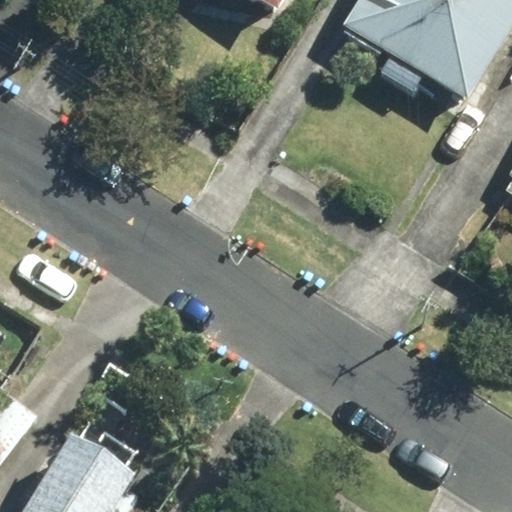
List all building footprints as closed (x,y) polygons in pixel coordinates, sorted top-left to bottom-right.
[(192,0),(202,7),(206,0),(218,0),(264,30),(283,0),(192,0)] [(511,0),(365,0),(339,43),(381,69),(374,80),(409,102),(416,91),(457,117),(508,37),(511,29),(511,0)] [(511,168),(493,198),(511,210),(511,168)] [(0,480),(37,425),(3,403),(0,407),(0,480)] [(109,511),(123,489),(60,454),(27,511),(109,511)]
